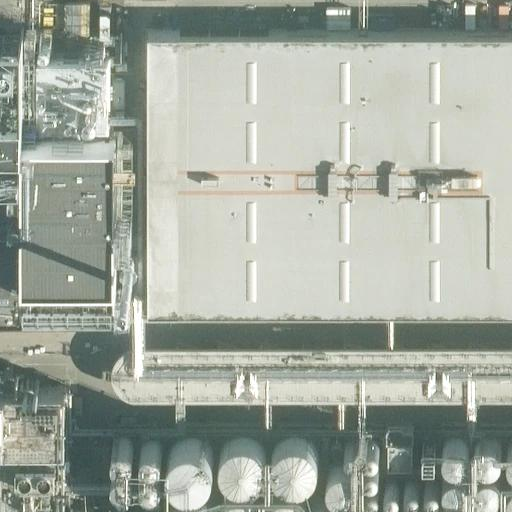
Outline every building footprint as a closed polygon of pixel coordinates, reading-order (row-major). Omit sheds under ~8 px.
[(162,10),(134,10),(134,19),(162,19),(162,10)] [(0,28),(0,306),(149,306),(149,29),(0,28)] [(511,28),(269,29),(269,31),(240,31),(240,29),(239,29),(239,31),(210,31),(210,29),(209,29),(209,31),(180,31),(180,29),(179,29),(179,31),(150,31),(150,29),(149,29),(149,306),(149,308),(301,308),(301,306),(328,307),(328,308),(511,307),(511,28)] [(0,511),(65,511),(66,385),(0,385),(0,511)] [(388,426),(386,426),(387,446),(387,458),(387,464),(413,463),(413,458),(413,446),(413,425),(388,426)]
